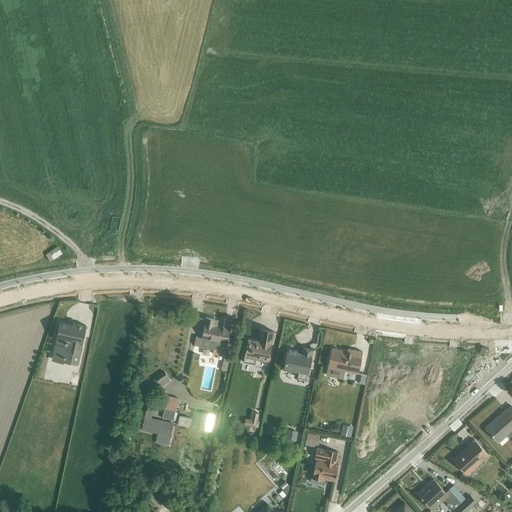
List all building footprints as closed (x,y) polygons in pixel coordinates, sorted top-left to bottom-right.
[(58,246),(46,254),(51,261),(62,253),(58,246)] [(283,319),(285,313),(279,311),(277,316),(283,319)] [(196,336),(194,344),(202,346),(202,347),(213,349),(213,354),(224,356),(221,370),(230,371),(233,357),(225,356),(232,320),(225,319),(223,327),(217,325),(218,319),(206,317),(202,337),(196,336)] [(60,321),(52,360),(79,364),(86,325),(73,322),(73,324),(60,321)] [(248,337),(243,361),(255,363),(256,358),(268,361),(275,331),(261,328),(259,339),(248,337)] [(288,348),(283,369),(299,371),(298,377),(307,379),(313,349),(302,347),(301,352),(297,352),(298,350),(288,348)] [(335,368),(339,349),(332,348),(328,367),(335,368)] [(335,368),(328,367),(326,375),(343,378),(345,370),(358,373),(363,351),(354,349),(354,352),(339,349),(335,368)] [(416,358),(412,358),(412,371),(424,371),(424,382),(438,382),(438,352),(416,352),(416,358)] [(414,393),(406,392),(405,405),(414,405),(414,393)] [(415,394),(414,406),(432,406),(432,394),(415,394)] [(167,395),(162,417),(174,419),(179,398),(167,395)] [(511,405),(486,428),(499,442),(511,430),(511,405)] [(146,410),(142,429),(157,433),(156,441),(169,445),(173,422),(152,417),(153,411),(146,410)] [(245,418),(244,424),(258,427),(259,421),(258,421),(259,413),(253,411),(251,419),(245,418)] [(179,415),(177,425),(189,427),(191,417),(179,415)] [(342,423),(340,435),(352,437),(354,426),(342,423)] [(287,429),(285,438),(296,440),(298,431),(287,429)] [(307,431),(305,444),(315,446),(315,444),(318,445),(320,434),(307,431)] [(474,439),(452,458),(467,475),(489,455),(474,439)] [(311,471),(310,477),(324,480),(325,479),(334,481),(337,472),(336,472),(338,461),(337,461),(339,451),(317,446),(314,457),(316,457),(313,471),(311,471)] [(433,478),(417,493),(432,510),(443,500),(451,508),(452,507),(456,511),(465,511),(474,505),(475,507),(479,504),(470,495),(466,498),(454,484),(446,492),(433,478)] [(152,492),(145,498),(155,509),(161,503),(152,492)] [(394,511),(413,511),(404,501),(394,511)] [(272,511),(275,510),(268,502),(255,511),(272,511)]
